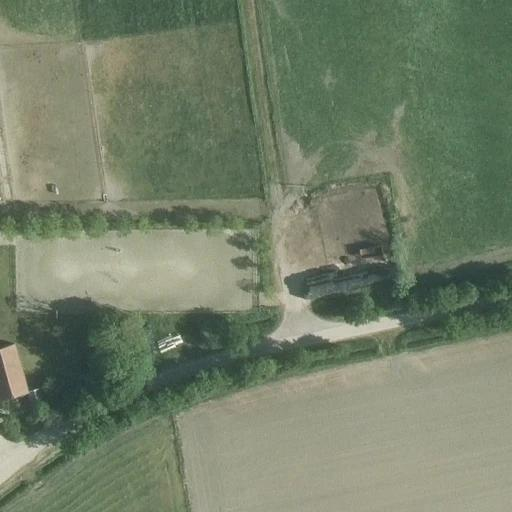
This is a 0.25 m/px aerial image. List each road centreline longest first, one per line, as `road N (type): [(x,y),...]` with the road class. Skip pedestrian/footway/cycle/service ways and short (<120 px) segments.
road 1 (unclassified): [(0,468),(30,443),(168,376),(255,349),(511,294)]
road 2 (track): [(250,0),(298,340)]
